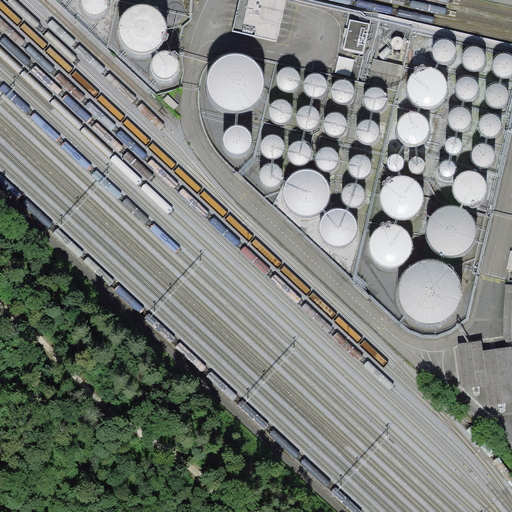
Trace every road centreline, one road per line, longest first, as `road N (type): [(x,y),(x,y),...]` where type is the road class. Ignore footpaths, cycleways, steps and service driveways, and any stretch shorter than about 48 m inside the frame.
road 1 (track): [(346,511),(0,193)]
road 2 (track): [(231,511),(0,314)]
road 3 (track): [(0,237),(60,277),(126,305)]
